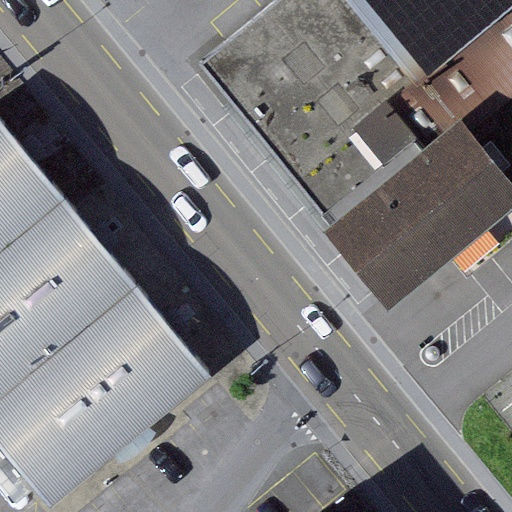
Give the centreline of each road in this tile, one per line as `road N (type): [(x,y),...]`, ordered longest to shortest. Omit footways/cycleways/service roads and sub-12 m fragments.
road 1 (secondary): [(333,369),(26,0)]
road 2 (residential): [(209,511),(295,400),(333,369)]
road 3 (secondary): [(450,511),(333,369)]
